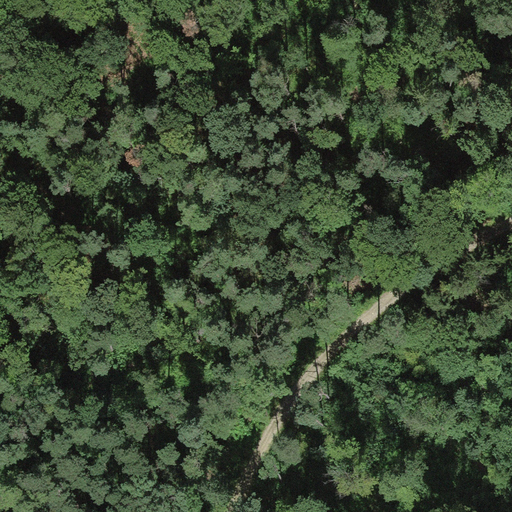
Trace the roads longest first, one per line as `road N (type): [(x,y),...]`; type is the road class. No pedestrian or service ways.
road 1 (track): [(511,225),(302,366),(261,426),(223,511)]
road 2 (track): [(511,339),(434,410),(368,511)]
road 3 (track): [(302,366),(310,511)]
